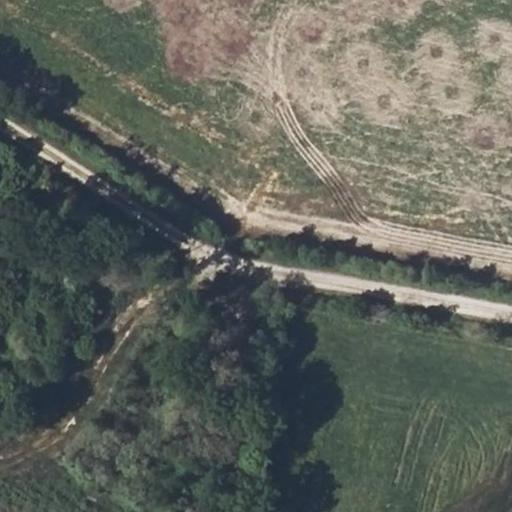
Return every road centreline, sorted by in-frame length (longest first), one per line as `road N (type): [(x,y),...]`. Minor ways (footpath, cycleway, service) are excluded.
road 1 (track): [(0,122),(240,268),(511,317)]
road 2 (track): [(235,511),(240,268)]
